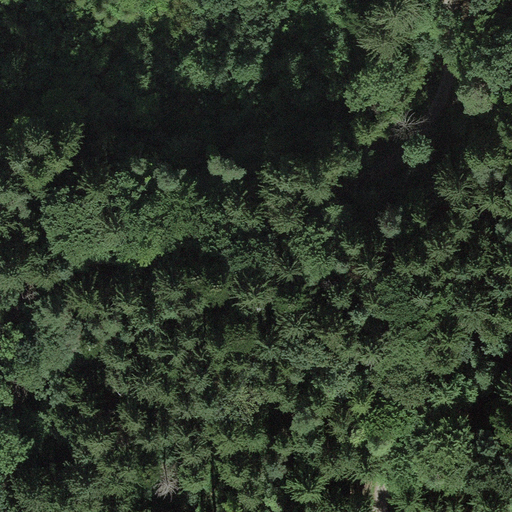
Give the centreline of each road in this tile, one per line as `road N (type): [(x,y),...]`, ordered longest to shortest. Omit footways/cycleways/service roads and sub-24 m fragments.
road 1 (track): [(449,0),(454,52),(440,101),(387,164),(336,193),(95,245),(37,274),(0,317)]
road 2 (track): [(511,331),(433,375),(405,411),(394,511)]
